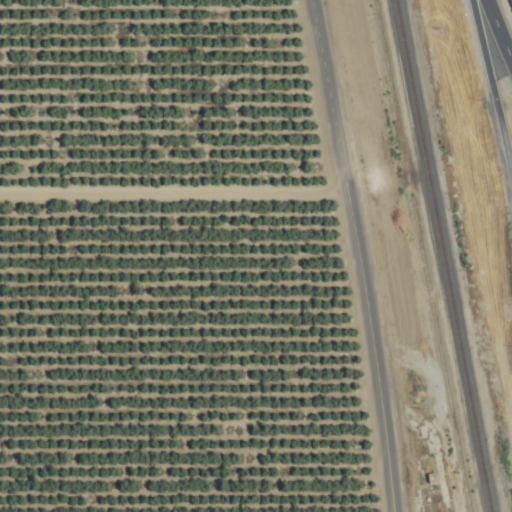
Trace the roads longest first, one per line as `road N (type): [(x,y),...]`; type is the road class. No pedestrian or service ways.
road 1 (residential): [(393,511),(361,271),(312,0)]
road 2 (motorway): [(475,0),(511,166)]
